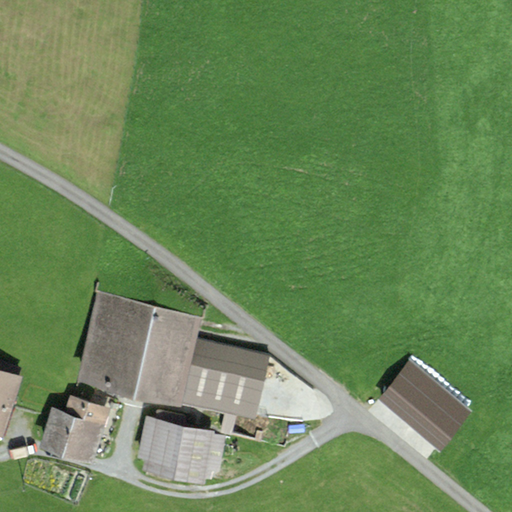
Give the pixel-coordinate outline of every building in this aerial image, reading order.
[(189,320),(108,300),(89,375),(250,414),(264,359),(185,339),(189,320)] [(468,413),(409,367),(384,398),(443,444),(468,413)] [(0,425),(14,379),(0,374),(0,425)] [(69,415),(57,411),(47,442),(93,456),(107,410),(73,400),(69,415)] [(213,437),(156,425),(148,465),(205,477),(213,437)]
